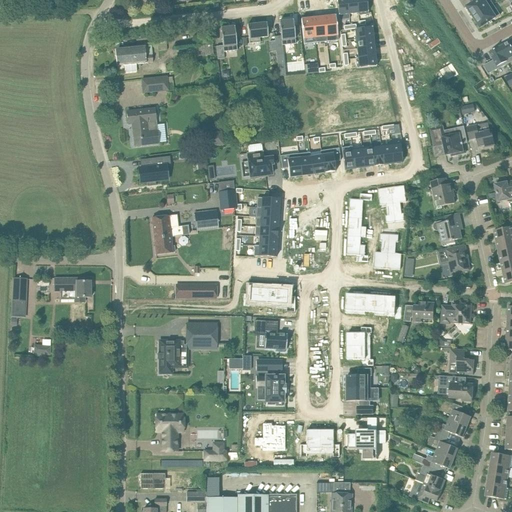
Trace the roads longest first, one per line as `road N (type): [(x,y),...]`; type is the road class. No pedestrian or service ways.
road 1 (residential): [(303,278),(302,401),(318,414),(334,399),(334,280)]
road 2 (residential): [(338,184),(403,176),(418,156),(378,0)]
road 3 (unclassified): [(120,511),(119,260)]
road 4 (unclassified): [(119,260),(84,77),(94,22)]
road 5 (residential): [(473,505),(493,293)]
road 6 (residential): [(282,0),(217,15),(94,22)]
road 7 (residential): [(493,293),(466,180),(511,162)]
